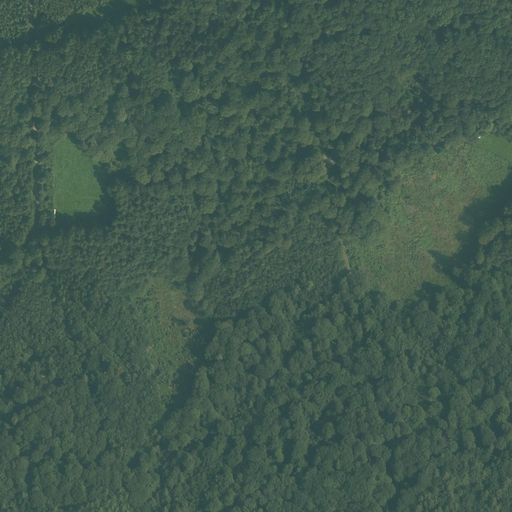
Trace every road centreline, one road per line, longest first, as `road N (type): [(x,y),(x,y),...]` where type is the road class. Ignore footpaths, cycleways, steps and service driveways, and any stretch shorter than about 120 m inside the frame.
road 1 (track): [(26,0),(39,234),(128,511)]
road 2 (track): [(294,0),(395,511)]
